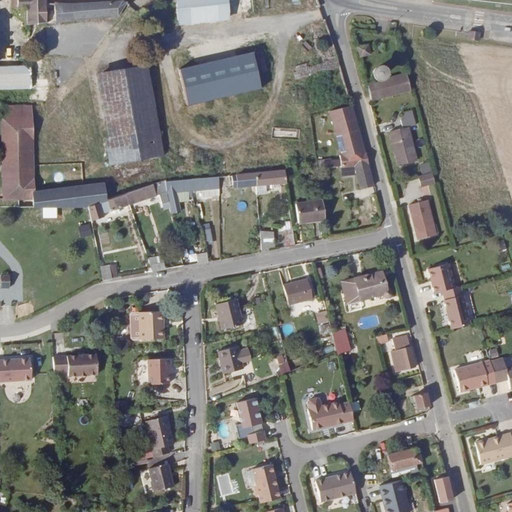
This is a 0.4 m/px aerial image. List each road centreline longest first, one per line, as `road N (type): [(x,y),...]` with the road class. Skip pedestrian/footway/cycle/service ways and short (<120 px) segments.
road 1 (residential): [(396,236),(335,22),(339,0)]
road 2 (residential): [(190,276),(193,511)]
road 3 (residential): [(190,276),(396,236)]
road 4 (residential): [(190,276),(106,289),(23,331),(0,332)]
road 5 (residential): [(443,421),(396,236)]
road 6 (secondary): [(511,26),(353,0)]
